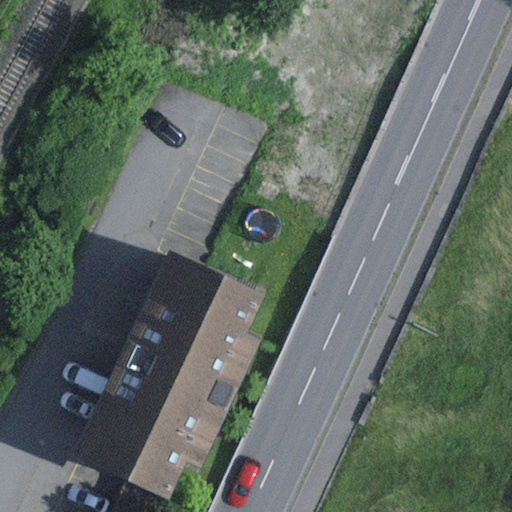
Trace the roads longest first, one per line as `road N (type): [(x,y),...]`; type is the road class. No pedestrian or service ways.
road 1 (primary): [(484,0),(247,511)]
road 2 (residential): [(0,475),(172,118)]
